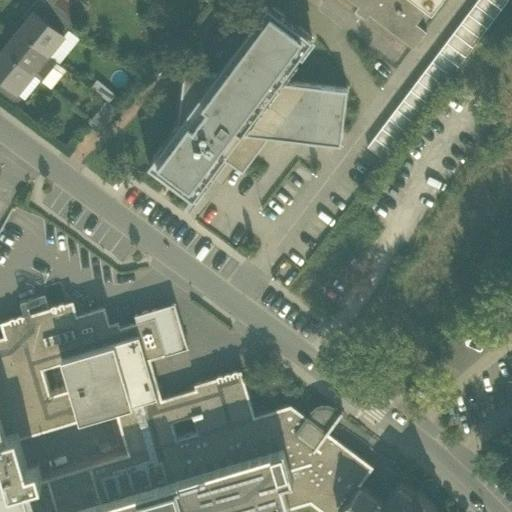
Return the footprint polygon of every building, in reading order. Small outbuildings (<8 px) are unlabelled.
[(61,32),(70,21),(47,2),(44,0),(34,0),(29,6),(35,10),(61,32)] [(48,0),(47,2),(70,21),(85,2),(82,0),(48,0)] [(416,24),(427,9),(414,0),(351,0),(414,47),(426,31),(416,24)] [(414,0),(427,9),(432,13),(441,0),(414,0)] [(477,0),(475,3),(494,18),(501,8),(490,0),(477,0)] [(490,0),(501,8),(507,0),(490,0)] [(243,131),(281,80),(313,37),(267,3),(216,73),(178,124),(148,164),(193,198),(226,153),(243,131)] [(468,13),(487,27),(494,18),(475,3),(468,13)] [(35,10),(19,30),(45,51),(61,32),(35,10)] [(461,22),(480,37),(487,27),(468,13),(461,22)] [(453,32),(472,46),(480,37),(461,22),(453,32)] [(4,48),(30,70),(45,51),(19,30),(4,48)] [(61,32),(45,51),(48,53),(64,34),(61,32)] [(446,41),(465,56),(472,46),(453,32),(446,41)] [(439,51),(458,65),(465,56),(446,41),(439,51)] [(14,89),(30,70),(4,48),(0,52),(0,77),(2,79),(14,89)] [(432,60),(451,75),(458,65),(439,51),(432,60)] [(46,53),(32,69),(38,74),(52,58),(46,53)] [(54,59),(39,75),(49,84),(64,68),(54,59)] [(425,70),(444,84),(451,75),(432,60),(425,70)] [(178,124),(216,73),(185,69),(178,124)] [(17,91),(33,72),(30,70),(14,89),(17,91)] [(417,79),(437,94),(444,84),(425,70),(417,79)] [(0,81),(0,93),(16,106),(23,97),(17,91),(14,89),(2,79),(0,81)] [(410,89),(429,103),(437,94),(417,79),(410,89)] [(243,131),(260,134),(341,144),(347,88),(281,80),(243,131)] [(403,99),(422,113),(429,103),(410,89),(403,99)] [(396,108),(415,122),(422,113),(403,99),(396,108)] [(93,121),(101,128),(116,110),(108,103),(93,121)] [(389,118),(408,132),(415,122),(396,108),(389,118)] [(382,127),(401,141),(408,132),(389,118),(382,127)] [(374,137),(394,151),(401,141),(382,127),(374,137)] [(260,134),(243,131),(226,153),(239,163),(260,134)] [(367,146),(386,160),(394,151),(374,137),(367,146)] [(20,437),(81,418),(72,388),(50,394),(42,367),(64,361),(144,337),(139,320),(136,320),(112,328),(105,305),(77,314),(73,299),(1,321),(5,335),(0,336),(0,451),(22,445),(20,437)] [(144,337),(150,357),(188,347),(174,302),(135,315),(136,320),(139,320),(144,337)] [(150,357),(144,337),(64,361),(72,388),(81,418),(115,408),(128,452),(129,452),(177,438),(171,421),(193,414),(199,432),(255,415),(255,414),(241,370),(195,383),(196,388),(162,398),(150,357)] [(360,483),(374,465),(328,431),(309,417),(292,404),(255,414),(255,415),(199,432),(177,438),(129,452),(128,452),(42,477),(38,463),(28,466),(0,473),(0,511),(272,511),(311,500),(325,511),(338,511),(339,511),(360,483)] [(328,431),(343,411),(342,410),(340,413),(333,409),(327,408),(322,408),(315,412),(309,417),(328,431)] [(0,473),(28,466),(22,445),(0,451),(0,473)] [(438,511),(437,511),(439,509),(418,489),(416,491),(401,479),(385,501),(360,483),(339,511),(438,511)] [(325,511),(311,500),(272,511),(325,511)]
